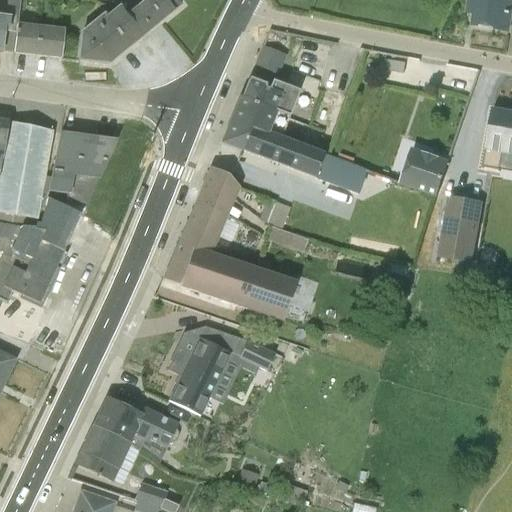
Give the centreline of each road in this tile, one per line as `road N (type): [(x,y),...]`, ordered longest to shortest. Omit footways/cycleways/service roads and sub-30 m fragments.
road 1 (secondary): [(192,115),(130,269),(15,511)]
road 2 (residential): [(236,12),(511,65)]
road 3 (residential): [(0,84),(192,115)]
